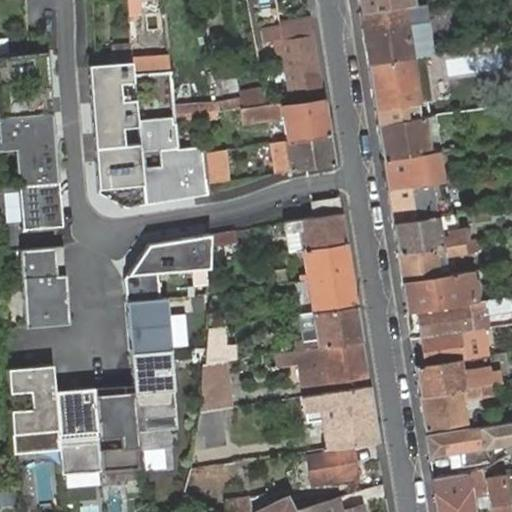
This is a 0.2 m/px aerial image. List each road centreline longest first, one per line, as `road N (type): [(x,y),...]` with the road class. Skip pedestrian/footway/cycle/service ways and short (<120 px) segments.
road 1 (residential): [(329,0),(412,511)]
road 2 (residential): [(37,340),(89,337),(82,225)]
